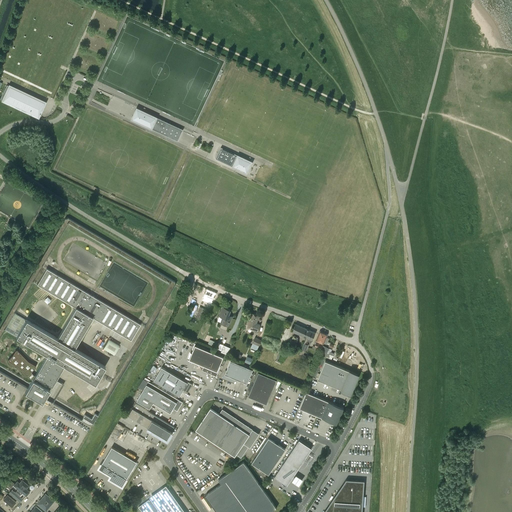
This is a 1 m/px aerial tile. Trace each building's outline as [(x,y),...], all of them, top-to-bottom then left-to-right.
[(44,103),(7,85),(0,98),(38,117),(44,103)] [(155,118),(137,109),(133,119),(151,127),(150,128),(178,141),(183,130),(156,117),(155,118)] [(239,156),(221,147),(215,159),(234,167),(234,166),(246,172),(251,162),(239,157),(239,156)] [(8,360),(8,361),(9,361),(18,367),(25,375),(26,375),(27,375),(28,375),(32,380),(30,383),(27,388),(25,392),(36,399),(42,402),(44,398),(56,379),(64,365),(95,384),(100,375),(105,367),(74,348),(92,317),(123,336),(131,340),(140,325),(132,320),(108,306),(100,300),(54,273),(46,269),(37,284),(45,289),(75,307),(57,338),(26,320),(16,337),(47,355),(35,375),(34,375),(31,372),(35,367),(36,367),(36,366),(35,366),(35,365),(28,361),(17,350),(16,350),(15,350),(15,351),(13,355),(8,359),(8,360)] [(207,288),(203,296),(206,297),(204,301),(211,305),(217,293),(207,288)] [(221,322),(225,324),(229,326),(231,318),(228,317),(230,310),(222,307),(219,316),(223,318),(221,322)] [(252,313),(247,327),(258,331),(260,324),(256,323),(259,315),(252,313)] [(293,331),(306,337),(310,330),(296,324),(293,331)] [(315,332),(310,330),(306,337),(309,339),(312,340),(315,332)] [(99,332),(92,343),(98,346),(104,335),(99,332)] [(255,337),(252,343),(253,343),(259,346),(262,340),(255,337)] [(108,339),(103,348),(114,354),(119,345),(108,339)] [(195,345),(189,359),(204,366),(202,370),(216,376),(220,367),(219,366),(223,357),(195,345)] [(225,345),(222,352),(228,354),(230,347),(225,345)] [(323,345),(323,346),(321,350),(322,350),(320,354),(325,356),(327,353),(329,354),(332,349),(323,345)] [(276,359),(282,361),(287,351),(282,348),(276,359)] [(225,370),(222,378),(234,383),(236,379),(247,383),(253,369),(231,360),(226,370),(225,370)] [(317,379),(350,393),(358,374),(325,360),(317,379)] [(162,367),(154,380),(180,396),(183,391),(187,393),(193,384),(184,379),(183,380),(162,367)] [(257,399),(267,375),(258,372),(248,395),(257,399)] [(277,379),(267,375),(257,399),(267,403),(277,379)] [(139,387),(143,390),(137,400),(150,408),(153,402),(171,413),(173,408),(177,411),(183,402),(144,379),(143,378),(138,387),(139,387)] [(84,403),(89,398),(84,392),(79,397),(84,403)] [(299,408),(337,423),(343,407),(306,392),(299,408)] [(128,415),(135,419),(142,407),(135,403),(128,415)] [(135,419),(141,423),(148,411),(142,407),(135,419)] [(210,408),(196,430),(235,456),(236,454),(249,434),(219,414),(210,408)] [(141,423),(148,427),(155,415),(148,411),(141,423)] [(23,421),(24,417),(11,412),(10,415),(23,421)] [(81,420),(89,425),(92,424),(94,420),(97,415),(94,413),(91,418),(84,414),(81,420)] [(148,427),(154,431),(161,419),(155,415),(148,427)] [(154,431),(161,435),(168,423),(161,419),(154,431)] [(168,423),(161,435),(167,439),(174,427),(168,423)] [(252,463),(268,474),(285,449),(268,438),(252,463)] [(274,477),(284,483),(287,485),(289,482),(310,452),(310,451),(312,448),(309,446),(299,440),(274,477)] [(137,462),(112,447),(99,468),(111,475),(110,479),(122,486),(137,462)] [(205,495),(208,499),(216,511),(270,511),(276,508),(243,462),(218,480),(221,484),(205,495)] [(303,479),(296,474),(292,480),(299,485),(303,479)] [(13,485),(26,496),(30,491),(26,488),(29,485),(22,479),(19,482),(17,480),(14,484),(13,485)] [(362,511),(364,481),(346,480),(324,511),(362,511)] [(149,500),(138,507),(142,511),(183,511),(166,487),(152,498),(149,500)] [(11,489),(8,492),(19,501),(22,498),(19,495),(21,493),(17,489),(15,492),(11,489)] [(36,503),(45,511),(54,500),(45,493),(36,503)] [(3,499),(11,507),(16,502),(7,494),(3,499)]
